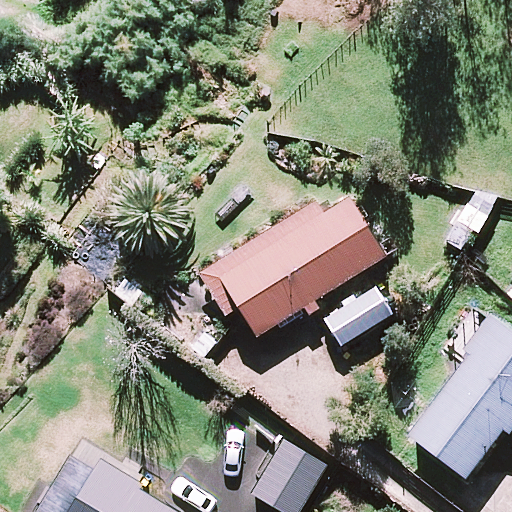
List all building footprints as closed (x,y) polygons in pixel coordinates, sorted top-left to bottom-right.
[(390,259),(351,200),(307,230),(297,215),(202,278),(229,319),(242,310),(263,342),(390,259)] [(408,309),(392,283),(327,322),(344,349),(408,309)] [(511,334),(492,319),(466,353),(473,358),(413,437),(470,482),(510,430),(511,430),(511,334)] [(305,511),(333,467),(289,441),(256,496),(282,511),(305,511)] [(174,511),(80,452),(42,511),(174,511)]
